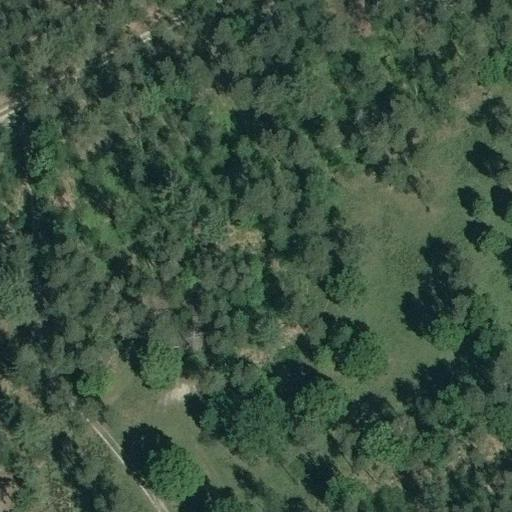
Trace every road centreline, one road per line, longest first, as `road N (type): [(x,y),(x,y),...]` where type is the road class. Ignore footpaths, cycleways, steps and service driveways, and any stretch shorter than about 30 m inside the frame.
road 1 (track): [(25,97),(42,371),(165,511)]
road 2 (track): [(0,111),(206,0)]
